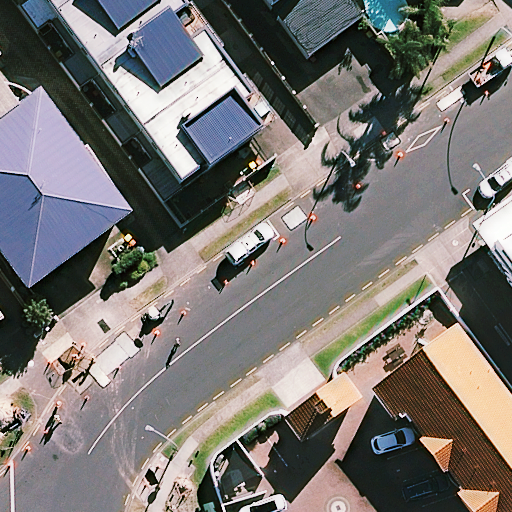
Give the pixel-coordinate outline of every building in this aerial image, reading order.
[(41,0),(182,191),(267,128),(173,0),(41,0)] [(264,0),(308,59),(362,19),(348,0),(264,0)] [(19,111),(0,85),(0,255),(28,293),(130,217),(40,96),(19,111)] [(511,240),(497,251),(511,271),(511,240)] [(511,511),(511,416),(452,336),(367,398),(390,429),(401,422),(419,446),(414,450),(438,483),(443,479),(459,500),(453,504),(458,511),(511,511)] [(359,404),(341,380),(336,384),(312,401),(287,420),(281,424),(299,448),(330,425),(359,404)]
